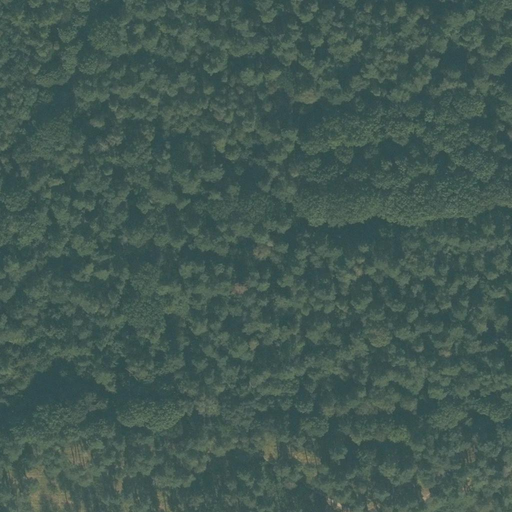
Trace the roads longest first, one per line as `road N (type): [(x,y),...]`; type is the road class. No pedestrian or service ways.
road 1 (track): [(317,408),(319,376),(294,340),(292,0)]
road 2 (track): [(0,412),(247,409)]
road 3 (track): [(101,0),(0,186)]
road 4 (unknown): [(0,175),(94,0)]
road 5 (track): [(317,408),(446,407)]
